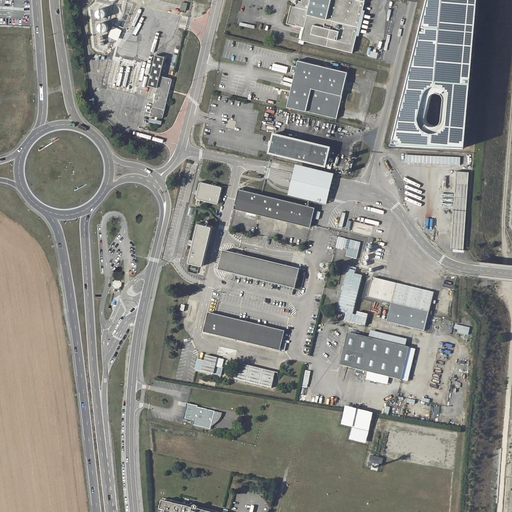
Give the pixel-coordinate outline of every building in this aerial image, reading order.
[(353,53),(354,53),(358,36),(366,0),(301,0),(302,0),(303,1),(302,2),(298,1),(298,2),(296,7),(291,6),(287,24),(305,28),(302,41),(353,53)] [(105,11),(104,10),(103,9),(101,9),(99,10),(98,11),(97,14),(98,15),(99,17),(100,17),(102,18),(104,17),(105,16),(106,15),(106,13),(106,12),(105,11)] [(108,25),(107,24),(106,24),(103,23),(102,23),(101,24),(100,25),(100,27),(100,28),(101,30),(102,31),(105,32),(106,31),(108,30),(108,29),(108,26),(108,25)] [(151,116),(163,119),(172,80),(160,77),(165,57),(156,56),(149,86),(157,88),(151,116)] [(349,72),(299,60),(298,66),(294,65),(292,71),(293,73),(296,73),(294,83),(288,107),(337,119),(349,72)] [(228,119),(226,127),(234,129),(236,121),(228,119)] [(331,149),(276,136),(272,153),(326,166),(331,149)] [(461,157),(406,154),(405,162),(460,164),(461,157)] [(335,174),(296,165),(289,196),(328,205),(335,174)] [(470,172),(458,171),(455,209),(468,210),(470,172)] [(197,199),(215,203),(218,202),(221,187),(220,185),(201,181),(198,182),(195,196),(197,199)] [(234,208),(309,226),(314,207),(239,189),(234,208)] [(468,211),(455,210),(452,248),(465,249),(468,211)] [(190,263),(203,266),(204,265),(213,227),(213,226),(200,222),(198,223),(189,262),(190,263)] [(357,259),(361,242),(339,236),(336,247),(348,250),(346,256),(357,259)] [(218,269),(294,287),(299,268),(223,250),(218,269)] [(347,271),(345,279),(337,310),(345,312),(343,320),(361,324),(363,316),(352,314),(362,275),(347,271)] [(434,293),(374,278),(368,297),(393,303),(388,322),(425,332),(434,293)] [(118,280),(115,279),(112,282),(112,285),(114,288),(118,288),(120,286),(120,282),(118,280)] [(203,333),(279,351),(284,331),(208,313),(203,333)] [(459,329),(458,334),(470,335),(471,327),(456,325),(456,328),(459,329)] [(370,330),(369,337),(405,346),(407,339),(370,330)] [(390,377),(408,381),(416,349),(348,333),(340,365),(368,372),(366,380),(388,385),(390,377)] [(221,376),(225,360),(206,355),(205,361),(198,359),(195,370),(221,376)] [(275,372),(239,363),(235,379),(271,388),(275,372)] [(187,404),(184,420),(194,422),(193,426),(210,430),(215,412),(197,408),(197,407),(187,404)] [(375,413),(348,406),(347,409),(343,425),(353,428),(350,440),(367,444),(370,432),(375,413)] [(393,461),(454,469),(458,431),(412,426),(411,428),(405,427),(405,423),(395,422),(395,426),(394,426),(393,438),(395,439),(393,461)] [(384,458),(372,455),(371,461),(383,464),(384,458)] [(218,511),(201,508),(200,510),(198,510),(198,509),(198,508),(197,507),(196,507),(195,507),(194,508),(194,509),(192,508),(192,506),(164,499),(161,511),(166,511),(218,511)]
